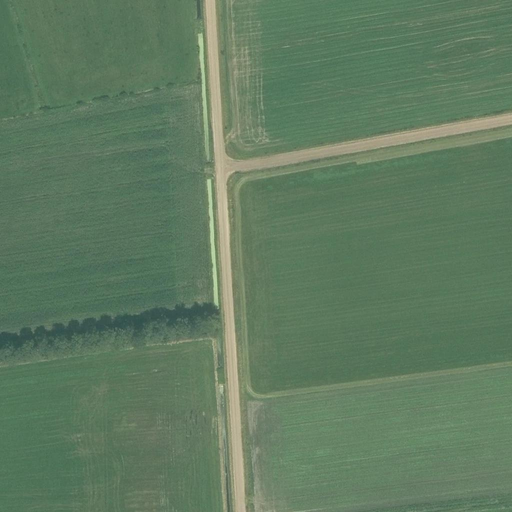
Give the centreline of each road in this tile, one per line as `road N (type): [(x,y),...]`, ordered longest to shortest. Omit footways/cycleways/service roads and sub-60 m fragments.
road 1 (track): [(220,169),(240,511)]
road 2 (track): [(220,169),(511,118)]
road 3 (track): [(210,0),(220,169)]
